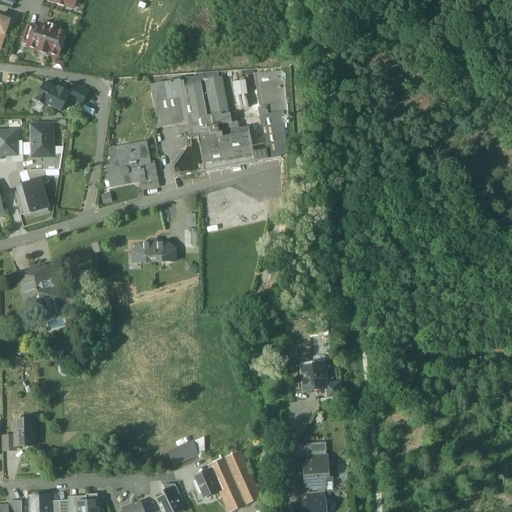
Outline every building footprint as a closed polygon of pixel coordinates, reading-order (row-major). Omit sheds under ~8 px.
[(48,0),(48,1),(57,4),(57,5),(64,7),(64,6),(73,9),(76,0),(48,0)] [(3,19),(0,18),(0,50),(3,41),(6,40),(7,37),(5,34),(8,28),(10,29),(12,25),(8,18),(4,17),(3,19)] [(28,26),(22,43),(28,45),(34,28),(28,26)] [(58,31),(47,27),(47,29),(42,27),(40,30),(34,28),(28,45),(27,48),(58,58),(65,35),(57,32),(58,31)] [(281,68),(264,69),(264,75),(263,75),(259,77),(264,108),(259,109),(267,149),(269,159),(281,157),(280,156),(286,155),(283,115),(287,115),(285,80),(281,81),(281,68)] [(218,78),(217,78),(215,72),(197,74),(206,120),(226,116),(218,78)] [(197,74),(179,75),(180,81),(188,123),(187,124),(190,139),(198,138),(197,130),(217,126),(220,138),(248,133),(248,132),(250,132),(248,127),(238,129),(236,122),(231,123),(229,115),(226,116),(206,120),(197,74)] [(179,75),(169,75),(167,76),(168,83),(180,81),(179,75)] [(236,96),(237,96),(239,108),(249,106),(247,94),(249,94),(247,80),(233,82),(236,96)] [(168,83),(150,87),(157,123),(158,129),(187,124),(188,123),(180,81),(168,83)] [(45,84),(35,101),(45,107),(46,105),(60,112),(70,95),(58,88),(57,90),(45,84)] [(88,92),(76,85),(68,99),(81,106),(88,92)] [(53,125),(31,126),(31,158),(44,158),(53,158),(53,125)] [(217,126),(197,130),(198,138),(199,142),(220,138),(217,126)] [(0,132),(0,156),(17,156),(17,132),(0,132)] [(220,138),(199,142),(205,172),(269,159),(267,149),(253,152),(250,132),(248,132),(248,133),(220,138)] [(146,143),(110,150),(113,166),(113,170),(114,171),(137,166),(138,169),(142,169),(143,169),(150,168),(146,143)] [(53,158),(44,158),(45,171),(58,170),(58,158),(53,158)] [(137,166),(114,171),(113,170),(107,171),(109,181),(110,181),(111,187),(117,186),(144,181),(145,181),(143,169),(142,169),(138,169),(137,166)] [(150,168),(143,169),(145,181),(144,181),(146,189),(158,187),(154,167),(150,168)] [(45,171),(27,171),(31,184),(40,181),(41,185),(49,183),(47,177),(45,177),(45,171)] [(23,186),(24,190),(31,213),(48,208),(41,185),(40,181),(31,184),(23,186)] [(23,216),(31,213),(24,190),(16,192),(23,216)] [(149,245),(132,245),(133,264),(175,262),(174,244),(157,244),(156,242),(155,240),(151,240),(149,242),(149,245)] [(47,267),(18,275),(23,297),(35,294),(37,302),(54,297),(52,288),(50,281),(47,267)] [(72,293),(62,295),(67,312),(77,310),(72,293)] [(54,297),(37,302),(42,319),(67,312),(62,295),(54,297)] [(314,363),(301,365),(301,368),(303,391),(326,389),(327,389),(326,385),(324,365),(314,366),(314,363)] [(339,384),(326,385),(327,389),(326,389),(327,399),(341,398),(339,384)] [(33,421),(15,421),(15,437),(16,447),(34,447),(33,421)] [(15,437),(2,437),(2,452),(13,451),(13,447),(16,447),(15,437)] [(193,442),(168,453),(173,465),(198,454),(193,442)] [(325,443),(308,445),(308,457),(326,455),(325,443)] [(209,467),(211,471),(220,490),(229,511),(230,511),(261,499),(240,453),(209,467)] [(326,455),(308,457),(309,464),(327,463),(326,455)] [(309,464),(304,465),(306,488),(317,487),(325,486),(324,479),(328,479),(327,463),(309,464)] [(199,500),(220,490),(211,471),(190,480),(199,500)] [(328,479),(324,479),(325,486),(317,487),(318,493),(319,493),(324,493),(330,492),(331,492),(330,478),(328,479)] [(177,496),(180,495),(175,485),(163,486),(165,490),(161,492),(163,496),(173,490),(177,496)] [(163,496),(155,500),(161,511),(181,511),(184,510),(177,496),(173,490),(163,496)] [(318,493),(306,494),(306,501),(320,500),(319,493),(318,493)] [(85,500),(74,500),(74,511),(104,511),(104,510),(101,510),(101,503),(98,504),(98,495),(85,495),(85,500)] [(48,497),(32,498),(32,511),(48,511),(48,502),(48,497)] [(306,501),(303,502),(303,511),(326,511),(326,500),(324,500),(320,500),(306,501)] [(22,511),(22,501),(10,502),(10,511),(22,511)] [(48,502),(48,511),(59,511),(60,502),(48,502)] [(140,503),(123,510),(123,511),(143,511),(143,510),(140,503)]
